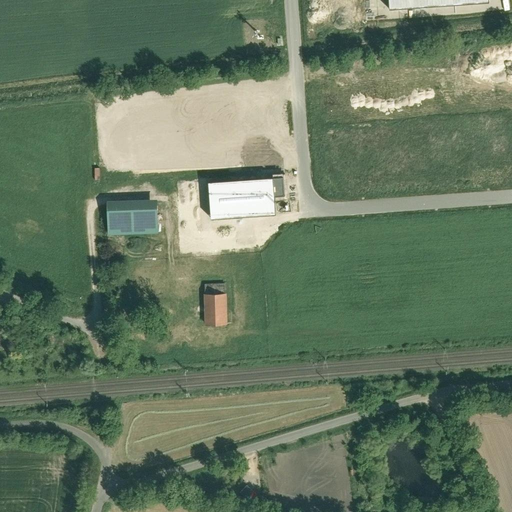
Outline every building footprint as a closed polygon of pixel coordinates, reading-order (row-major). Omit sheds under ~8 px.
[(488,0),(388,0),(389,9),(488,1),(488,0)] [(273,177),(209,182),(212,218),(276,213),(273,177)] [(156,202),(108,203),(108,233),(157,231),(156,202)] [(205,294),(205,324),(227,324),(227,294),(205,294)] [(249,471),(238,474),(244,491),(254,488),(249,471)]
